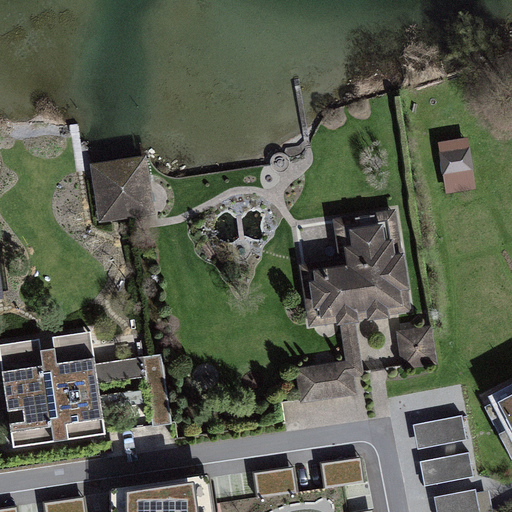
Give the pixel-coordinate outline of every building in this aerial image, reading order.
[(468,144),(440,149),(447,195),(475,191),(468,144)] [(148,180),(146,162),(93,168),(99,222),(152,216),(148,180)] [(322,266),(329,314),(409,302),(396,220),(350,227),(355,261),(322,266)] [(429,331),(396,336),(401,372),(435,367),(429,331)] [(4,352),(19,453),(176,430),(166,361),(101,370),(97,338),(4,352)] [(352,365),(295,373),(300,406),(357,397),(352,365)] [(511,392),(492,403),(511,442),(511,392)] [(468,446),(463,419),(414,428),(419,455),(468,446)] [(475,484),(470,457),(421,466),(427,493),(475,484)] [(197,511),(194,486),(128,495),(128,511),(197,511)] [(479,511),(476,494),(436,502),(438,511),(479,511)]
